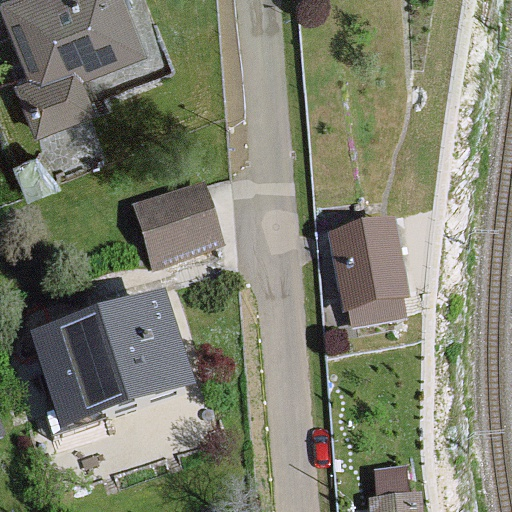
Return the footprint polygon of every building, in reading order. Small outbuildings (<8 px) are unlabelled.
[(0,0),(0,3),(26,74),(14,79),(35,134),(96,112),(80,70),(142,47),(124,0),(0,0)] [(154,267),(224,245),(206,191),(137,213),(154,267)] [(408,324),(392,232),(330,243),(343,317),(355,315),(358,333),(408,324)] [(164,304),(32,346),(63,442),(194,401),(164,304)] [(422,511),(422,500),(364,503),(364,511),(422,511)]
